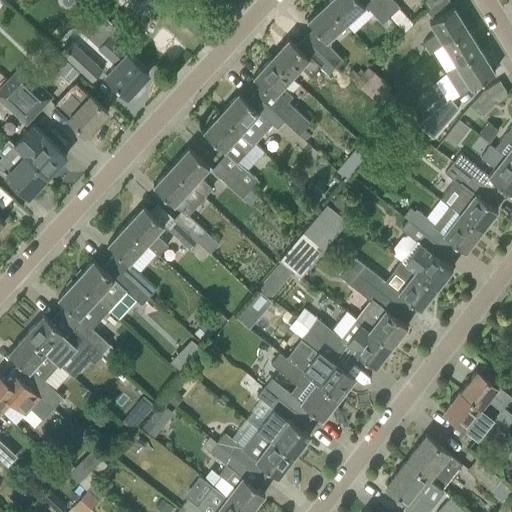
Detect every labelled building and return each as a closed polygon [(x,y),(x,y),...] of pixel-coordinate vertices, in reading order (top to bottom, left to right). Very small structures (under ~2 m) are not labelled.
[(382,22),(391,14),(376,0),(327,0),(326,2),(347,24),(365,8),(368,10),(369,9),(382,22)] [(376,0),(391,14),(400,5),(394,0),(376,0)] [(425,0),(431,8),(444,0),(425,0)] [(329,41),(347,24),(326,2),(307,19),(314,27),(304,36),(335,67),(342,59),(330,45),(331,44),(329,41)] [(429,52),(432,50),(443,43),(467,28),(454,6),(430,21),(437,33),(423,42),(429,52)] [(457,64),(481,49),(467,28),(443,43),(457,64)] [(327,73),(335,67),(304,36),(295,44),(288,38),(270,57),(293,77),(302,67),(311,75),(320,66),(327,73)] [(106,76),(112,82),(127,96),(148,73),(110,37),(100,48),(117,64),(106,76)] [(92,80),(102,68),(71,40),(60,52),(92,80)] [(495,71),(481,49),(457,64),(446,71),(445,72),(459,94),(495,71)] [(287,101),(292,95),(284,87),(293,77),(270,57),(253,76),(260,83),(253,91),(279,116),(299,134),(311,122),(287,101)] [(19,66),(7,79),(38,109),(51,96),(19,66)] [(353,69),(347,76),(355,83),(361,76),(353,69)] [(391,86),(370,69),(355,84),(366,93),(369,90),(382,100),(389,91),(388,90),(391,86)] [(0,99),(25,123),(38,109),(7,79),(0,86),(0,99)] [(483,90),(470,106),(483,117),(494,103),(509,94),(505,89),(499,80),(483,90)] [(54,105),(71,121),(85,134),(107,111),(76,82),(54,105)] [(255,143),(279,116),(253,91),(246,99),(238,92),(220,111),(255,143)] [(397,97),(389,91),(382,100),(390,106),(397,97)] [(459,108),(450,98),(418,125),(433,138),(459,108)] [(238,162),(255,143),(220,111),(203,130),(227,153),(237,162),(238,162)] [(66,155),(32,123),(13,144),(14,144),(47,175),(47,174),(51,174),(57,167),(57,164),(66,155)] [(511,123),(502,136),(493,147),(511,160),(511,123)] [(398,124),(389,135),(400,144),(409,133),(398,124)] [(449,131),(444,138),(455,146),(460,140),(449,131)] [(444,140),(437,149),(451,160),(457,151),(444,140)] [(28,196),(47,175),(14,144),(3,156),(2,155),(0,157),(0,169),(6,175),(28,196)] [(511,190),(511,160),(493,147),(490,144),(481,156),(484,158),(478,167),(460,153),(453,162),(481,184),(488,175),(511,193),(511,190)] [(188,146),(170,165),(204,196),(212,188),(201,177),(210,167),(188,146)] [(259,181),(238,162),(237,162),(227,153),(219,162),(251,190),(259,181)] [(251,190),(219,162),(212,169),(243,198),(251,190)] [(494,194),(481,184),(453,162),(445,172),(455,179),(441,198),(449,205),(452,207),(481,230),(497,210),(488,202),(494,194)] [(187,216),(204,196),(170,165),(153,184),(187,216)] [(312,182),(306,188),(320,200),(325,194),(312,182)] [(324,248),(348,219),(327,202),(302,231),(304,232),(324,248)] [(125,224),(147,244),(158,254),(168,244),(156,234),(164,225),(142,205),(125,224)] [(481,230),(452,207),(449,205),(435,224),(426,216),(417,208),(408,219),(435,240),(442,232),(466,250),(481,230)] [(192,218),(183,227),(198,242),(210,253),(219,243),(192,218)] [(198,242),(183,227),(174,219),(167,227),(190,250),(198,242)] [(429,249),(435,240),(408,219),(401,229),(417,241),(401,261),(437,288),(452,268),(429,249)] [(147,244),(125,224),(107,243),(116,251),(108,259),(149,296),(157,288),(129,263),(147,244)] [(301,276),(324,248),(304,232),(302,231),(280,259),(301,276)] [(347,266),(388,297),(395,288),(354,257),(347,266)] [(149,296),(108,259),(101,267),(93,259),(75,278),(109,308),(126,289),(142,304),(149,296)] [(405,281),(398,291),(421,308),(437,288),(401,261),(393,271),(405,281)] [(381,305),(388,297),(347,266),(340,276),(370,300),(356,318),(392,346),(407,325),(381,305)] [(271,299),(288,280),(275,268),(258,287),(271,299)] [(101,318),(109,308),(75,278),(58,297),(82,319),(91,309),(101,318)] [(235,315),(249,327),(260,314),(246,302),(235,315)] [(392,346),(356,318),(346,311),(332,329),(306,308),(297,319),(308,327),(336,348),(342,340),(376,366),(392,346)] [(102,352),(74,327),(67,335),(43,313),(25,332),(59,363),(77,344),(94,361),(102,352)] [(110,343),(82,319),(74,327),(102,352),(110,343)] [(329,357),(336,348),(308,327),(301,336),(321,351),(312,362),(294,347),(286,356),(339,398),(355,377),(329,357)] [(44,379),(59,363),(25,332),(8,351),(19,362),(12,369),(53,408),(63,397),(44,379)] [(192,338),(170,361),(182,371),(202,347),(192,338)] [(271,377),(265,385),(309,420),(315,412),(323,418),(339,398),(286,356),(279,351),(271,362),(297,382),(289,390),(271,377)] [(0,409),(2,411),(12,401),(25,414),(32,408),(43,418),(53,408),(12,369),(4,378),(0,373),(0,409)] [(460,390),(494,416),(508,427),(511,420),(511,412),(504,406),(511,396),(477,369),(460,390)] [(273,408),(257,427),(270,437),(294,456),(310,435),(302,429),(309,420),(265,385),(257,395),(273,408)] [(477,437),(494,416),(460,390),(444,412),(464,428),(465,427),(477,437)] [(136,427),(155,400),(145,393),(125,419),(136,427)] [(163,402),(145,426),(157,435),(175,411),(163,402)] [(294,456),(270,437),(257,427),(243,446),(225,432),(217,441),(263,477),(269,469),(278,476),(294,456)] [(425,434),(406,459),(429,478),(442,487),(461,463),(448,453),(449,453),(441,447),(425,434)] [(256,487),(263,477),(217,441),(209,451),(226,463),(219,473),(234,485),(225,495),(246,511),(249,511),(265,493),(256,487)] [(467,470),(490,490),(500,479),(477,458),(467,470)] [(406,459),(386,485),(402,497),(408,502),(403,509),(407,511),(428,511),(445,490),(442,487),(429,478),(406,459)] [(77,464),(68,472),(78,482),(87,474),(77,464)] [(246,511),(225,495),(212,485),(196,505),(187,499),(180,508),(184,511),(246,511)] [(89,487),(68,511),(89,511),(101,497),(89,487)] [(438,510),(436,511),(469,511),(451,495),(438,510)]
